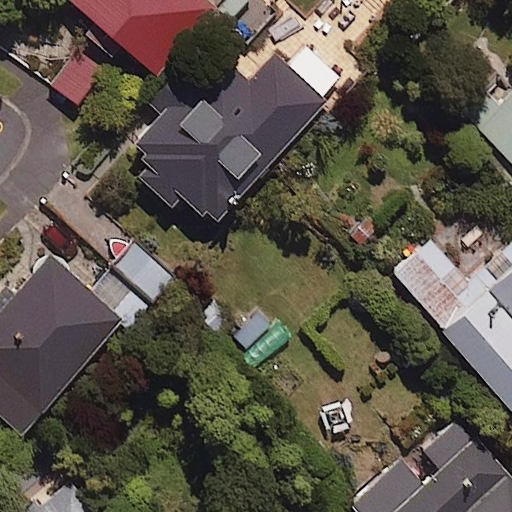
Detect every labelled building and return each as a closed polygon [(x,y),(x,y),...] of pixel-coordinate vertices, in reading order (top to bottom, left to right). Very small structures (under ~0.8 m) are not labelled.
[(119,44),(152,72),(215,1),(229,14),(240,0),(69,0),(92,20),(69,45),(97,69),(119,44)] [(159,110),(132,137),(150,155),(135,171),(163,199),(174,188),(209,222),(328,102),(322,97),(343,75),(311,43),(284,70),(228,14),(146,97),(159,110)] [(511,89),(475,124),(509,160),(502,166),(511,175),(511,89)] [(511,244),(469,282),(430,239),(392,273),(511,406),(511,244)] [(171,272),(135,243),(117,266),(153,295),(171,272)] [(120,317),(48,254),(0,307),(0,408),(22,428),(120,317)] [(511,511),(511,474),(458,410),(349,502),(358,511),(511,511)] [(94,511),(61,471),(11,511),(94,511)]
